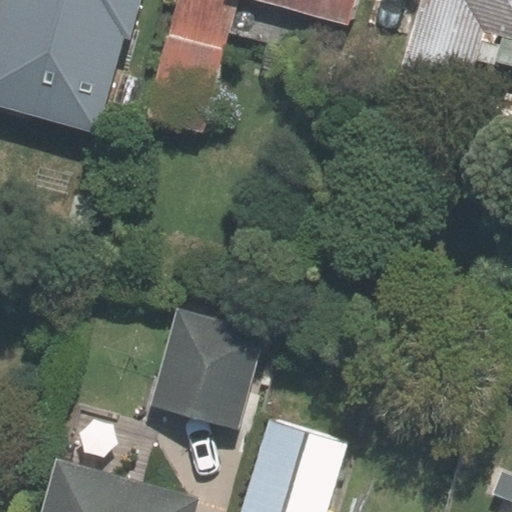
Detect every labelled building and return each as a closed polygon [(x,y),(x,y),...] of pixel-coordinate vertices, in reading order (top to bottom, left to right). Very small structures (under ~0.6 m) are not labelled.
[(5,0),(0,19),(0,89),(111,122),(146,0),(5,0)] [(184,0),(158,110),(214,124),(244,0),(318,0),(368,12),(370,0),(184,0)] [(511,52),(511,0),(423,0),(406,63),(472,82),(481,49),(504,56),(505,50),(511,52)] [(161,396),(247,420),(274,325),(188,300),(161,396)] [(24,337),(0,329),(0,369),(12,374),(24,337)] [(511,511),(511,406),(508,405),(468,511),(511,511)] [(328,511),(352,430),(280,410),(250,511),(328,511)] [(201,511),(208,490),(68,451),(50,511),(201,511)]
